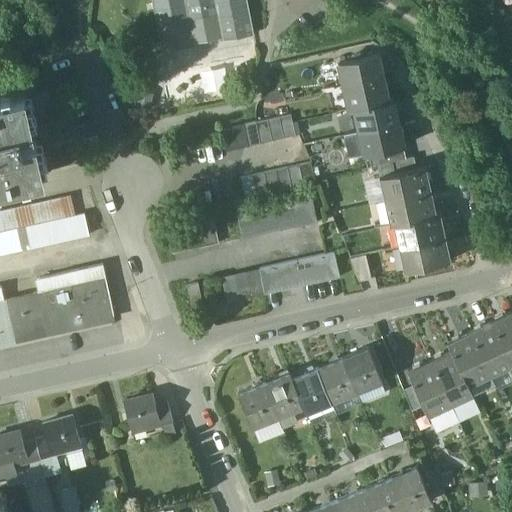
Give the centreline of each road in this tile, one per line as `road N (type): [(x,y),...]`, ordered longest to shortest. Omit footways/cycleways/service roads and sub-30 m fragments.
road 1 (residential): [(174,352),(511,277)]
road 2 (residential): [(0,390),(174,352)]
road 3 (residential): [(174,352),(135,246),(131,186)]
road 4 (residential): [(235,511),(174,352)]
